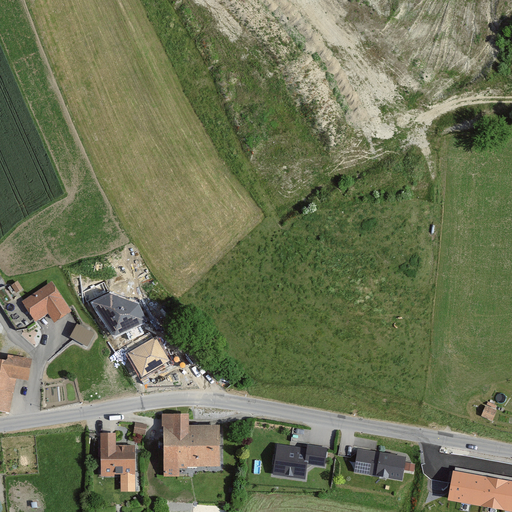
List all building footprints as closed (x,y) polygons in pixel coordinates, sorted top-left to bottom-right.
[(11,288),(16,296),(22,291),(17,284),(11,288)] [(34,325),(46,317),(53,326),(71,314),(50,284),(20,305),(34,325)] [(111,294),(92,302),(115,338),(146,322),(139,303),(111,294)] [(93,335),(76,327),(69,340),(86,349),(93,335)] [(169,360),(155,337),(128,354),(142,376),(169,360)] [(25,384),(30,362),(5,357),(4,363),(0,362),(0,415),(7,417),(14,382),(25,384)] [(218,470),(218,427),(187,427),(187,416),(162,416),(162,479),(179,478),(179,471),(218,470)] [(144,438),(146,426),(134,424),(131,436),(144,438)] [(133,476),(133,448),(114,448),(114,435),(99,435),(99,478),(113,478),(113,475),(133,476)] [(306,448),(277,443),(273,474),(305,479),(307,464),(310,448),(306,448)] [(307,445),(306,448),(310,448),(307,464),(324,466),(327,448),(307,445)] [(400,484),(404,460),(356,452),(352,476),(400,484)] [(511,511),(511,482),(454,473),(449,500),(511,511)]
